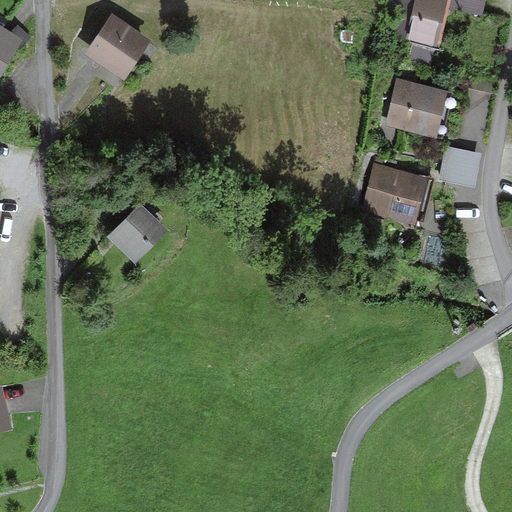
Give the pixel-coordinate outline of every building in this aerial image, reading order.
[(406,35),(413,0),(395,0),(393,33),(406,35)] [(413,0),(406,35),(405,40),(438,47),(448,0),(413,0)] [(450,0),(449,5),(480,12),(483,0),(450,0)] [(111,11),(83,52),(123,78),(150,38),(111,11)] [(0,23),(0,71),(21,37),(0,23)] [(395,76),(385,124),(443,136),(452,88),(395,76)] [(480,151),(444,145),(438,178),(474,185),(480,151)] [(416,217),(422,219),(433,175),(372,162),(362,212),(415,224),(416,217)] [(138,200),(106,234),(133,261),(166,226),(138,200)] [(0,428),(12,426),(1,383),(0,383),(0,428)]
